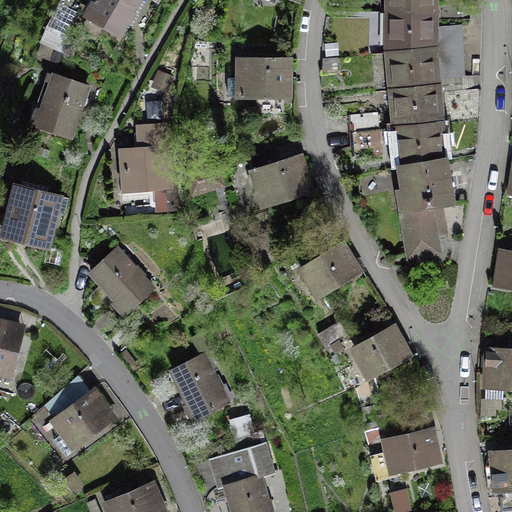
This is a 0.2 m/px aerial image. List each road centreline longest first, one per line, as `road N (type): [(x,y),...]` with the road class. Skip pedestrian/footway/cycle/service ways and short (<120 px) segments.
road 1 (residential): [(450,379),(491,136),(492,0)]
road 2 (residential): [(318,0),(310,106),(324,167),(413,326)]
road 3 (residential): [(192,511),(164,445),(100,354),(46,302),(0,291)]
road 4 (residential): [(472,511),(450,379)]
